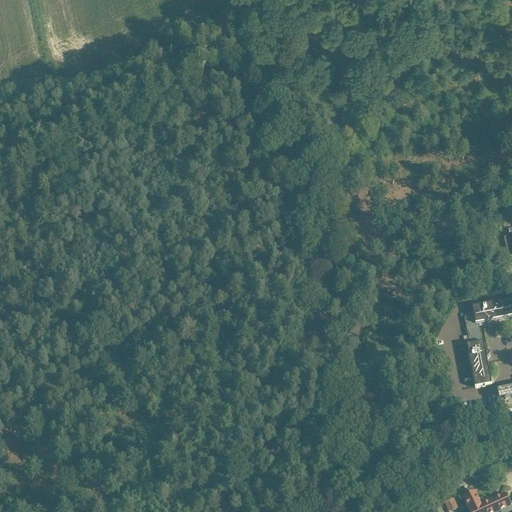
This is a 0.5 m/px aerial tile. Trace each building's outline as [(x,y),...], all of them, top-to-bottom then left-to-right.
[(511,301),(490,306),(493,322),(511,318),(511,301)] [(493,322),(490,306),(473,309),(473,311),(469,312),(464,319),(468,337),(478,335),(477,325),(484,323),(485,324),(489,327),(493,322)] [(470,364),(486,361),(487,361),(490,356),(485,352),(483,344),(480,344),(478,335),(468,337),(470,346),(467,347),(470,364)] [(475,389),(491,386),(486,361),(470,364),(475,389)] [(511,389),(497,392),(502,416),(511,413),(511,389)] [(506,496),(505,495),(481,507),(475,493),(463,499),(469,511),(500,511),(511,507),(511,506),(510,507),(505,496),(506,496)]
